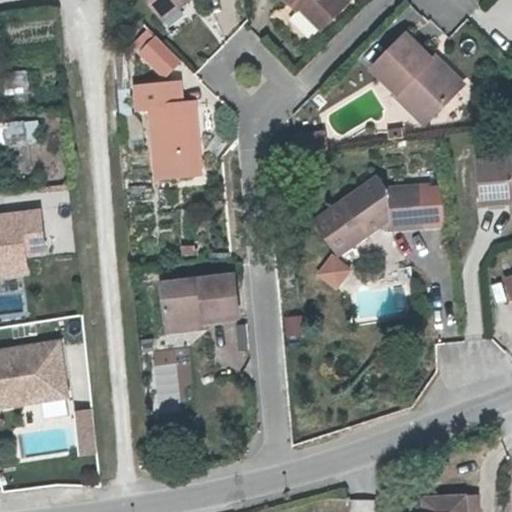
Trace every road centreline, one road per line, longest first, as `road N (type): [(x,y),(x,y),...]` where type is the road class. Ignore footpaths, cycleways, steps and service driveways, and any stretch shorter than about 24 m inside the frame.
road 1 (residential): [(390,0),(254,131),(279,477)]
road 2 (tertiary): [(511,395),(279,477)]
road 3 (tertiary): [(279,477),(81,511)]
